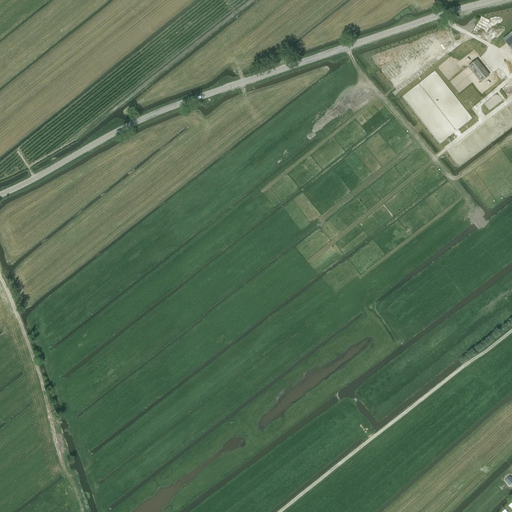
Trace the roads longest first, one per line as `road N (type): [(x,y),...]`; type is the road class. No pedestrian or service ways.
road 1 (tertiary): [(0,195),(174,106),(497,0)]
road 2 (track): [(277,511),(511,331)]
road 3 (track): [(0,276),(84,511)]
